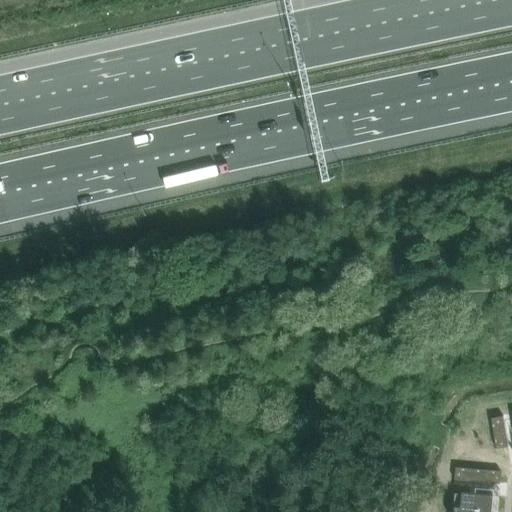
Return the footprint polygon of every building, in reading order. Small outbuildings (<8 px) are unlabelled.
[(504,416),(492,418),(496,448),(509,446),(504,417),(504,416)] [(456,467),(455,480),(462,480),(464,468),(456,467)] [(464,468),(462,480),(470,481),(471,469),(464,468)] [(471,469),(470,481),(478,482),(479,469),(471,469)] [(479,469),(478,482),(485,482),(486,470),(479,469)] [(486,470),(485,482),(493,483),(494,470),(486,470)] [(494,470),(493,483),(500,484),(502,471),(494,470)] [(492,511),(494,495),(462,492),(462,494),(461,506),(455,506),(454,511),(492,511)]
